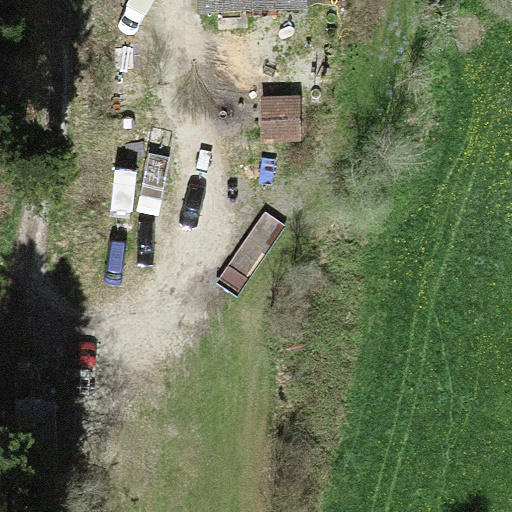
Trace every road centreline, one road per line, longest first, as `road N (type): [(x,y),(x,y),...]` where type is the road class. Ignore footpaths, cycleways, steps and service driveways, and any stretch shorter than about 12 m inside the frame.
road 1 (track): [(58,0),(67,61),(38,173),(31,269),(41,302),(80,322),(142,310),(184,270),(215,205),(178,0)]
road 2 (track): [(215,205),(265,215),(314,187),(364,101),(396,0)]
